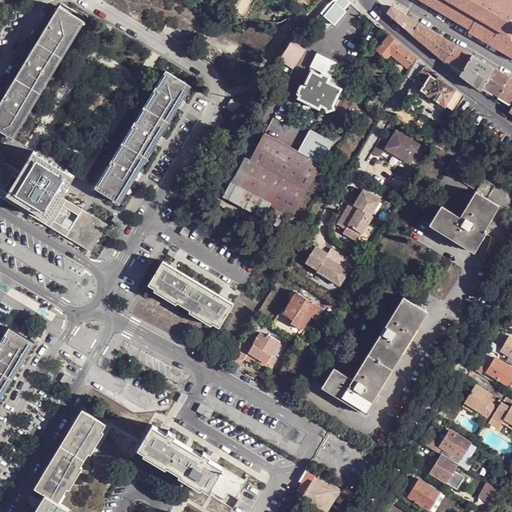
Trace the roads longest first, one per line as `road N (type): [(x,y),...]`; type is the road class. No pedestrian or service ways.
road 1 (residential): [(361,511),(511,271)]
road 2 (residential): [(316,432),(95,311)]
road 3 (tertiary): [(511,123),(362,0)]
road 4 (residential): [(95,311),(112,278),(0,212)]
road 5 (residential): [(511,66),(399,0)]
